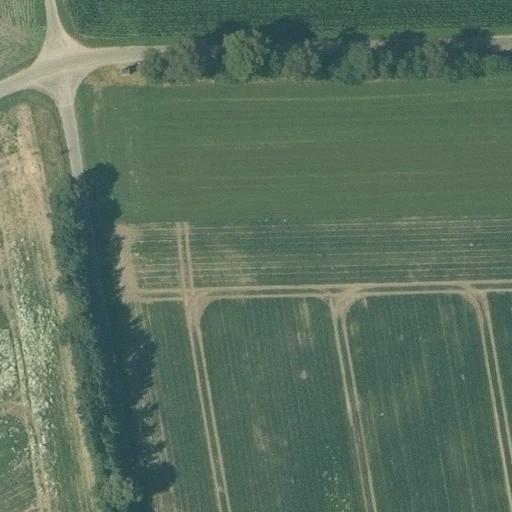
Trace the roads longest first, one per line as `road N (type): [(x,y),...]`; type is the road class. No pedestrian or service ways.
road 1 (unclassified): [(62,66),(137,511)]
road 2 (unclassified): [(511,44),(107,57),(62,66)]
